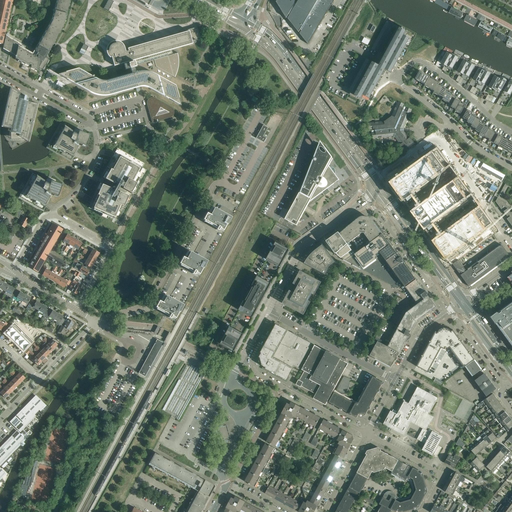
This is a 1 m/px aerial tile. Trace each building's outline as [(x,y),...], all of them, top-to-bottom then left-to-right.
[(0,0),(0,43),(2,44),(3,41),(4,34),(11,0),(0,0)] [(30,49),(4,34),(3,41),(4,41),(3,48),(3,49),(16,56),(15,59),(37,72),(38,68),(42,70),(44,66),(45,66),(44,65),(46,62),(47,63),(48,59),(45,57),(46,57),(45,57),(43,56),(44,55),(44,54),(45,53),(48,49),(47,49),(48,47),(51,43),(50,43),(51,41),(52,42),(54,38),(54,37),(55,36),(57,32),(57,31),(58,30),(61,24),(62,23),(63,18),(63,16),(64,16),(65,12),(65,11),(65,10),(67,5),(66,5),(67,3),(67,0),(58,0),(59,1),(58,1),(57,5),(58,5),(57,7),(56,7),(55,11),(56,12),(55,14),(53,18),(54,18),(53,20),(51,23),(52,24),(51,25),(50,25),(48,29),(49,29),(48,31),(47,31),(45,34),(46,35),(44,37),(41,40),(42,41),(41,43),(40,42),(38,46),(39,46),(38,48),(37,48),(35,52),(34,51),(33,51),(30,49)] [(113,2),(110,0),(107,0),(103,9),(108,11),(113,2)] [(334,0),(282,0),(278,7),(288,20),(290,19),(291,20),(290,21),(293,26),(295,25),(296,27),(295,28),(308,44),(334,0)] [(449,11),(452,7),(440,0),(437,0),(435,4),(449,11)] [(461,17),(463,14),(452,7),(450,11),(461,17)] [(466,14),(463,19),(476,26),(479,21),(466,14)] [(490,34),(493,29),(481,22),(478,28),(490,34)] [(391,26),(386,23),(372,49),(374,50),(377,52),(391,26)] [(171,50),(196,43),(195,41),(200,39),(197,27),(165,36),(166,38),(128,49),(128,51),(125,51),(124,48),(124,47),(124,46),(123,46),(123,45),(122,44),(121,44),(121,43),(120,43),(119,42),(118,42),(117,41),(115,41),(114,42),(113,42),(112,42),(111,42),(111,43),(110,43),(109,44),(108,45),(108,46),(107,46),(107,47),(107,48),(107,49),(106,50),(106,51),(107,52),(107,53),(108,56),(110,58),(112,57),(114,66),(128,62),(128,63),(124,65),(125,70),(130,68),(131,74),(107,81),(106,81),(105,81),(103,81),(102,81),(101,81),(99,80),(98,80),(97,80),(78,69),(58,74),(91,92),(92,93),(93,94),(95,94),(97,95),(98,95),(100,95),(102,96),(103,96),(105,96),(106,96),(108,95),(110,95),(111,95),(139,87),(140,86),(142,86),(144,86),(145,86),(145,87),(147,87),(148,88),(149,88),(181,106),(175,86),(169,82),(172,76),(175,78),(174,77),(174,76),(175,75),(175,74),(176,73),(176,71),(176,70),(177,69),(177,68),(177,67),(177,66),(177,65),(178,64),(178,63),(178,62),(178,61),(177,59),(177,58),(177,57),(177,56),(177,55),(176,54),(178,53),(173,54),(171,50)] [(406,32),(399,28),(381,63),(379,66),(385,69),(385,70),(391,73),(393,70),(410,39),(404,36),(406,32)] [(504,42),(506,37),(494,31),(492,35),(504,42)] [(447,65),(446,67),(453,54),(445,52),(443,56),(445,57),(444,59),(442,63),(447,65)] [(447,65),(452,68),(455,64),(454,64),(456,62),(457,63),(461,57),(453,54),(446,67),(447,65)] [(385,69),(379,66),(366,59),(349,91),(355,94),(354,95),(361,99),(363,95),(369,99),(385,70),(385,69)] [(463,74),(462,75),(463,75),(470,63),(462,60),(460,64),(462,65),(460,67),(458,71),(463,74)] [(464,73),(469,76),(471,72),(472,70),(474,71),(477,65),(470,63),(463,75),(464,73)] [(479,81),(478,82),(485,70),(480,68),(477,72),(477,73),(476,75),(474,78),(479,81)] [(480,81),(485,83),(487,80),(488,77),(490,78),(493,73),(485,70),(478,82),(479,83),(480,81)] [(416,80),(420,82),(425,74),(419,71),(415,79),(416,80)] [(425,85),(424,86),(429,77),(425,74),(420,82),(421,82),(421,83),(425,85)] [(494,89),(494,90),(501,77),(493,75),(491,79),(493,80),(492,82),(489,86),(494,89)] [(429,78),(430,77),(429,77),(424,86),(429,89),(434,80),(429,78)] [(494,90),(496,87),(501,90),(503,86),(504,84),(506,85),(509,79),(501,77),(494,90)] [(434,91),(433,93),(439,83),(434,80),(429,89),(434,91)] [(65,85),(58,81),(56,85),(63,89),(65,85)] [(438,84),(439,83),(433,93),(438,96),(443,87),(438,84)] [(443,98),(442,100),(448,90),(443,88),(443,87),(438,96),(439,95),(440,96),(439,96),(443,98)] [(8,130),(7,131),(12,133),(19,134),(18,136),(18,137),(29,143),(29,142),(38,104),(37,104),(31,102),(31,100),(32,100),(27,98),(26,98),(26,96),(24,96),(24,97),(20,96),(21,94),(10,88),(10,89),(6,105),(1,127),(2,127),(8,128),(8,131),(8,130)] [(447,92),(448,90),(442,100),(447,103),(452,94),(447,92)] [(452,105),(451,107),(457,97),(452,95),(452,94),(447,103),(448,102),(448,103),(452,105)] [(456,110),(455,111),(460,102),(456,100),(457,97),(451,107),(452,108),(456,110)] [(150,108),(148,109),(152,123),(170,118),(171,117),(172,117),(173,116),(173,115),(174,114),(174,113),(174,112),(174,111),(174,110),(173,109),(172,108),(171,107),(155,98),(154,100),(153,100),(152,100),(151,100),(150,100),(150,101),(149,101),(149,102),(149,103),(149,104),(149,106),(150,108)] [(375,123),(369,123),(369,130),(371,130),(371,131),(372,132),(372,139),(379,138),(382,138),(393,137),(395,138),(400,145),(399,145),(404,152),(415,144),(410,137),(409,138),(404,131),(404,130),(404,129),(408,118),(409,116),(410,114),(412,110),(406,107),(405,106),(403,106),(404,104),(398,102),(395,108),(395,107),(394,110),(390,120),(388,121),(378,122),(375,122),(375,123)] [(460,103),(460,102),(455,111),(460,114),(465,105),(460,103)] [(467,110),(463,118),(464,118),(464,119),(468,121),(467,122),(472,113),(467,110)] [(468,123),(472,125),(471,126),(476,117),(472,115),(472,113),(467,122),(468,123)] [(476,129),(475,130),(481,121),(476,118),(476,117),(471,126),(476,129)] [(476,131),(480,133),(479,134),(484,125),(480,123),(481,121),(475,130),(476,131)] [(49,149),(71,162),(73,157),(74,157),(78,147),(75,145),(76,143),(86,147),(90,135),(78,131),(77,136),(73,134),(74,132),(64,126),(60,123),(46,148),(49,149)] [(268,128),(264,125),(256,138),(264,143),(264,142),(267,138),(264,136),(268,128)] [(484,126),(485,125),(484,125),(479,134),(484,137),(489,129),(484,126)] [(489,140),(489,141),(494,132),(489,129),(484,137),(485,137),(486,137),(485,138),(489,140)] [(494,132),(489,141),(494,144),(498,135),(494,132)] [(447,133),(441,137),(440,136),(434,140),(436,143),(401,168),(399,166),(394,170),(396,172),(389,177),(393,183),(392,184),(403,199),(404,198),(407,202),(410,199),(411,201),(415,198),(419,203),(411,208),(414,212),(413,213),(424,228),(425,227),(428,231),(436,225),(439,230),(435,233),(436,235),(433,237),(435,241),(434,242),(446,257),(447,256),(452,264),(494,234),(488,226),(491,224),(479,208),(477,210),(473,205),(470,207),(468,204),(473,200),(476,197),(477,197),(477,198),(478,198),(479,198),(479,197),(480,197),(480,196),(485,186),(484,184),(487,182),(481,174),(480,175),(473,166),(470,168),(463,158),(466,156),(458,146),(457,147),(447,133)] [(498,146),(498,147),(503,138),(498,136),(499,135),(498,135),(494,144),(494,143),(495,144),(498,146)] [(503,138),(498,147),(503,149),(508,141),(503,138)] [(511,143),(508,141),(503,149),(508,152),(511,145),(511,143)] [(289,211),(285,219),(297,226),(301,217),(306,208),(309,202),(310,202),(318,195),(339,180),(335,175),(335,173),(335,171),(335,169),(334,168),(333,167),(331,167),(330,166),(329,166),(333,159),(324,147),(289,211)] [(98,183),(99,183),(88,208),(118,221),(131,198),(130,197),(132,194),(133,195),(146,170),(145,169),(142,168),(145,164),(117,148),(98,183)] [(45,207),(50,197),(47,195),(48,193),(53,195),(58,196),(62,185),(51,181),(49,185),(45,183),(46,182),(32,173),(18,198),(43,212),(45,207)] [(505,184),(499,195),(502,196),(508,185),(505,184)] [(498,198),(496,202),(499,206),(505,215),(506,214),(508,218),(507,219),(511,226),(511,194),(511,195),(511,212),(506,204),(507,203),(498,198)] [(206,213),(203,220),(205,221),(205,220),(217,227),(216,230),(218,231),(219,229),(222,231),(223,230),(224,228),(230,217),(213,208),(212,208),(211,207),(208,213),(206,213)] [(279,216),(285,219),(289,211),(283,208),(279,216)] [(28,221),(29,221),(28,220),(23,217),(22,218),(19,216),(18,218),(21,220),(19,223),(19,224),(24,227),(25,227),(28,221)] [(363,217),(362,218),(360,218),(358,218),(357,219),(355,220),(341,231),(338,233),(339,234),(347,244),(355,254),(346,261),(358,267),(390,244),(389,243),(389,242),(389,241),(389,240),(388,240),(387,240),(382,234),(383,234),(382,234),(374,223),(373,222),(372,221),(371,220),(369,219),(368,218),(367,218),(364,217),(364,218),(363,217)] [(58,227),(59,226),(57,225),(56,226),(52,224),(46,234),(41,243),(28,267),(38,272),(45,259),(60,268),(64,261),(49,253),(62,230),(58,227)] [(67,234),(63,241),(68,244),(72,237),(67,234)] [(339,234),(336,236),(335,236),(334,236),(334,237),(333,237),(333,238),(334,238),(328,243),(337,254),(338,256),(339,257),(341,258),(346,261),(355,254),(347,244),(339,234)] [(72,237),(68,244),(73,247),(77,240),(72,237)] [(78,249),(82,243),(77,240),(73,247),(78,249)] [(280,267),(290,250),(284,246),(276,242),(266,260),(274,264),(280,267)] [(304,264),(325,275),(328,270),(328,269),(329,267),(335,262),(322,244),(317,248),(318,248),(316,249),(315,250),(314,251),(313,252),(312,253),(311,254),(309,256),(308,257),(308,258),(307,259),(306,260),(305,261),(305,262),(304,264)] [(400,258),(390,244),(358,267),(398,289),(403,285),(406,288),(416,280),(402,260),(403,259),(402,259),(402,258),(401,258),(400,258)] [(459,274),(461,272),(462,274),(461,275),(463,279),(466,283),(467,283),(469,287),(480,278),(481,278),(480,276),(482,275),(483,275),(484,274),(483,274),(485,272),(486,274),(487,273),(510,257),(502,245),(469,269),(466,271),(463,266),(458,260),(453,264),(459,274)] [(99,253),(93,249),(90,254),(96,258),(99,253)] [(183,257),(179,263),(181,265),(181,264),(193,271),(192,274),(194,275),(195,273),(198,275),(199,274),(200,272),(201,272),(206,261),(189,252),(187,251),(184,257),(183,257)] [(96,258),(90,254),(87,259),(94,263),(96,258)] [(84,264),(91,268),(94,263),(87,259),(84,264)] [(79,265),(77,269),(87,275),(89,270),(79,265)] [(46,269),(47,267),(45,266),(42,271),(44,272),(42,275),(48,278),(51,272),(46,269)] [(62,270),(60,269),(57,275),(53,281),(59,284),(62,278),(59,276),(62,270)] [(303,272),(300,271),(293,284),(298,286),(294,293),(290,290),(282,303),(286,305),(304,315),(311,302),(307,300),(311,293),(314,295),(316,293),(321,282),(303,272)] [(57,275),(51,272),(48,278),(53,281),(57,275)] [(257,311),(272,283),(265,280),(258,276),(239,310),(246,314),(253,318),(257,311)] [(69,280),(68,281),(62,278),(59,284),(64,288),(66,284),(68,285),(71,281),(69,280)] [(425,292),(416,280),(406,288),(407,290),(418,304),(413,307),(421,318),(436,307),(427,295),(427,294),(428,294),(428,293),(427,293),(427,292),(426,292),(425,292)] [(71,291),(71,292),(76,295),(77,294),(79,292),(78,292),(81,288),(78,286),(79,284),(74,281),(69,289),(71,291)] [(0,291),(1,290),(6,292),(9,286),(3,282),(0,287),(0,291)] [(6,292),(4,294),(11,298),(10,299),(12,300),(14,297),(17,292),(14,290),(15,289),(15,288),(14,289),(9,286),(6,292)] [(17,292),(14,297),(20,300),(18,303),(20,304),(21,303),(21,304),(26,295),(20,292),(19,293),(17,292)] [(31,298),(26,295),(21,304),(26,306),(31,298)] [(159,300),(155,307),(157,308),(158,308),(170,314),(168,317),(170,319),(171,317),(174,319),(175,318),(176,316),(177,316),(182,305),(165,296),(164,295),(160,301),(159,300)] [(36,301),(32,308),(38,311),(42,305),(36,301)] [(511,302),(498,313),(498,314),(493,318),(497,323),(496,324),(511,345),(511,320),(511,321),(511,320),(511,302)] [(38,311),(37,313),(43,317),(43,315),(44,316),(43,318),(46,320),(47,317),(47,318),(48,316),(46,315),(49,311),(46,309),(47,307),(42,305),(38,311)] [(410,334),(416,322),(421,318),(413,307),(406,313),(399,326),(397,329),(389,344),(387,347),(399,353),(408,336),(409,336),(410,335),(410,334)] [(48,318),(49,317),(52,319),(51,321),(53,322),(54,320),(58,314),(53,311),(53,310),(51,312),(49,311),(46,315),(48,316),(47,318),(48,318)] [(60,323),(59,324),(60,325),(62,326),(65,320),(62,318),(63,316),(63,317),(58,314),(54,320),(60,323)] [(59,332),(60,332),(63,334),(66,329),(69,330),(71,327),(74,328),(76,325),(73,323),(74,323),(68,319),(64,327),(62,326),(60,330),(59,332)] [(14,324),(6,333),(14,342),(23,333),(14,324)] [(294,349),(294,346),(299,337),(294,334),(276,324),(261,352),(262,353),(259,357),(260,358),(262,364),(262,365),(266,367),(265,368),(286,379),(294,365),(298,368),(304,358),(302,357),(304,354),(294,349)] [(235,352),(244,334),(237,330),(230,326),(221,344),(227,348),(235,352)] [(464,367),(465,367),(475,360),(453,330),(451,331),(450,331),(449,330),(448,329),(447,329),(446,329),(446,328),(445,328),(444,328),(443,328),(442,329),(441,329),(440,329),(440,330),(439,331),(438,331),(438,332),(435,331),(416,366),(428,373),(441,348),(442,349),(443,349),(444,349),(445,349),(446,349),(447,349),(448,349),(449,348),(450,348),(464,367)] [(23,333),(14,342),(23,350),(32,342),(23,333)] [(302,357),(304,358),(312,344),(299,337),(294,346),(294,349),(304,354),(302,357)] [(52,340),(48,344),(53,349),(57,345),(52,340)] [(378,341),(370,356),(391,367),(399,353),(387,347),(378,341)] [(53,349),(48,344),(46,342),(42,346),(44,348),(49,353),(53,349)] [(313,398),(325,405),(327,402),(342,375),(342,374),(343,372),(343,373),(344,372),(343,372),(345,368),(346,368),(345,368),(346,366),(347,366),(347,365),(345,363),(346,362),(345,362),(342,361),(342,360),(341,361),(339,359),(340,359),(339,359),(335,357),(335,356),(335,357),(331,355),(331,354),(331,355),(327,353),(327,352),(326,352),(324,351),(325,351),(324,350),(324,351),(321,349),(320,349),(319,348),(317,347),(315,346),(314,348),(314,347),(302,370),(305,371),(300,381),(298,380),(297,382),(298,382),(299,386),(298,386),(301,387),(301,386),(311,391),(310,391),(313,393),(313,392),(316,394),(313,398)] [(40,348),(38,350),(40,352),(45,357),(49,353),(44,348),(42,351),(40,348)] [(145,377),(152,364),(152,365),(154,361),(158,352),(152,348),(139,373),(145,377)] [(45,357),(40,352),(36,356),(41,362),(45,357)] [(32,360),(37,366),(41,362),(36,356),(32,360)] [(472,376),(482,369),(475,360),(465,367),(472,376)] [(25,378),(20,373),(16,377),(21,382),(25,378)] [(495,387),(492,383),(492,382),(491,381),(490,380),(489,379),(489,378),(486,375),(483,375),(475,381),(486,396),(495,390),(495,387)] [(351,379),(344,376),(329,403),(357,418),(357,417),(359,414),(359,413),(361,413),(362,413),(365,415),(383,382),(376,379),(376,378),(377,378),(377,377),(373,376),(365,391),(358,403),(361,404),(359,406),(360,406),(357,407),(355,406),(356,403),(350,400),(343,396),(343,395),(344,394),(346,393),(346,392),(347,391),(347,390),(348,389),(349,388),(349,387),(349,386),(350,385),(350,384),(350,383),(350,382),(350,381),(350,380),(350,379),(351,379)] [(12,381),(17,386),(21,382),(16,377),(12,381)] [(17,386),(12,381),(8,385),(13,390),(17,386)] [(13,390),(8,385),(4,389),(9,394),(13,390)] [(423,429),(417,439),(425,444),(424,446),(422,450),(433,456),(437,458),(437,456),(442,448),(438,446),(443,437),(432,431),(431,433),(426,430),(434,417),(429,414),(438,398),(418,387),(409,403),(404,401),(399,411),(397,414),(390,411),(383,424),(387,426),(389,428),(392,429),(403,435),(410,422),(423,429)] [(0,392),(0,393),(5,398),(9,394),(4,389),(0,392)] [(483,402),(481,404),(480,403),(477,405),(479,407),(484,404),(486,406),(496,398),(493,394),(482,401),(483,402)] [(36,396),(31,401),(39,409),(40,411),(41,410),(46,406),(36,396)] [(496,398),(486,406),(489,410),(499,403),(496,398)] [(31,401),(26,407),(34,414),(39,409),(31,401)] [(295,417),(314,428),(319,419),(291,403),(290,404),(289,404),(288,404),(280,419),(289,424),(292,418),(295,417)] [(499,403),(489,410),(492,415),(503,407),(499,403)] [(26,407),(21,412),(30,421),(31,421),(36,416),(34,414),(26,407)] [(503,407),(492,415),(495,419),(506,411),(503,407)] [(506,411),(495,419),(499,424),(509,415),(506,411)] [(21,412),(16,417),(25,426),(26,426),(30,422),(31,423),(32,422),(31,421),(30,421),(21,412)] [(511,418),(509,415),(499,424),(503,428),(511,420),(511,418)] [(16,417),(10,422),(20,432),(25,427),(27,429),(28,428),(26,426),(25,426),(16,417)] [(277,424),(286,429),(289,424),(280,419),(277,424)] [(506,432),(511,427),(511,420),(503,428),(506,432)] [(323,421),(318,430),(338,441),(338,443),(336,449),(345,454),(353,439),(352,438),(352,437),(352,436),(323,421)] [(286,429),(277,424),(275,428),(284,433),(286,429)] [(272,433),(282,438),(284,433),(275,428),(272,433)] [(496,438),(489,429),(484,433),(492,442),(496,438)] [(17,431),(12,437),(20,444),(25,439),(17,431)] [(311,435),(306,432),(302,439),(307,442),(311,435)] [(282,438),(272,433),(270,437),(279,443),(282,438)] [(492,442),(484,433),(480,436),(482,438),(488,445),(492,442)] [(12,437),(7,442),(15,450),(16,451),(22,446),(20,444),(12,437)] [(267,442),(276,447),(279,443),(270,437),(267,442)] [(314,437),(311,444),(315,446),(319,439),(314,437)] [(488,445),(482,438),(478,442),(484,449),(488,445)] [(291,446),(296,448),(299,441),(295,439),(291,446)] [(7,442),(2,447),(10,455),(15,450),(7,442)] [(484,449),(478,442),(474,445),(480,452),(484,449)] [(276,449),(266,444),(264,449),(273,454),(276,449)] [(470,449),(475,456),(480,452),(474,445),(470,449)] [(511,452),(504,446),(501,450),(507,456),(511,452)] [(2,447),(0,448),(0,455),(6,461),(7,461),(11,457),(12,458),(13,457),(12,456),(10,455),(2,447)] [(261,453),(270,459),(273,454),(264,449),(261,453)] [(333,453),(335,455),(342,458),(345,454),(336,449),(333,453)] [(385,468),(392,472),(398,460),(378,449),(368,452),(354,478),(365,484),(372,471),(374,473),(384,470),(385,468)] [(315,450),(312,457),(316,459),(320,452),(315,450)] [(507,456),(501,450),(497,454),(504,460),(507,456)] [(191,473),(184,469),(184,468),(181,466),(180,467),(173,463),(173,462),(170,460),(169,461),(162,457),(162,456),(159,454),(158,455),(154,453),(148,464),(152,467),(156,469),(169,476),(170,476),(180,482),(181,482),(188,486),(193,489),(195,485),(199,487),(201,484),(202,484),(188,510),(187,511),(200,511),(201,510),(202,510),(204,506),(208,499),(207,498),(208,497),(209,497),(210,493),(211,493),(213,490),(213,489),(215,485),(204,480),(199,477),(196,475),(195,474),(192,472),(191,473)] [(259,458),(268,463),(270,459),(261,453),(259,458)] [(504,460),(497,454),(494,459),(500,465),(504,460)] [(0,455),(0,465),(1,467),(6,462),(8,464),(9,463),(7,461),(6,461),(0,455)] [(342,460),(342,458),(335,455),(333,459),(340,463),(342,460)] [(454,457),(449,455),(445,463),(450,465),(454,457)] [(454,468),(460,457),(455,455),(454,457),(450,465),(454,468)] [(475,459),(474,458),(471,460),(473,461),(470,463),(474,468),(481,461),(477,457),(475,459)] [(33,458),(28,476),(33,478),(38,459),(33,458)] [(256,463),(265,468),(268,463),(259,458),(256,463)] [(330,464),(338,468),(340,463),(333,459),(330,464)] [(500,465),(494,459),(490,463),(497,469),(500,465)] [(391,473),(405,481),(407,478),(413,468),(398,460),(392,472),(391,473)] [(486,470),(484,469),(483,467),(485,465),(481,461),(474,468),(478,472),(481,469),(484,473),(486,470)] [(265,468),(256,463),(253,468),(263,473),(265,468)] [(486,467),(493,473),(497,469),(490,463),(486,467)] [(328,469),(335,473),(338,468),(330,464),(328,469)] [(251,473),(260,478),(263,473),(253,468),(251,473)] [(425,487),(422,477),(423,476),(422,476),(421,473),(422,472),(421,472),(420,473),(417,471),(418,470),(417,470),(413,468),(407,478),(410,480),(412,482),(413,481),(415,488),(414,488),(414,491),(410,497),(408,498),(409,500),(402,502),(402,500),(399,500),(396,498),(396,499),(394,498),(396,496),(395,495),(395,494),(394,493),(393,492),(392,492),(391,491),(390,491),(389,491),(388,491),(388,492),(387,492),(386,492),(386,493),(385,493),(385,494),(383,497),(382,497),(380,500),(381,500),(379,504),(382,506),(391,510),(391,509),(396,511),(395,511),(396,511),(398,511),(400,511),(403,511),(414,509),(414,510),(414,508),(417,507),(418,508),(417,507),(419,504),(420,505),(421,504),(420,504),(425,495),(426,495),(424,494),(426,491),(427,491),(426,491),(425,487),(427,487),(426,486),(425,487)] [(325,473),(333,478),(335,473),(328,469),(325,473)] [(463,477),(453,471),(450,476),(461,481),(463,477)] [(260,478),(251,473),(248,477),(258,482),(260,478)] [(333,478),(325,473),(323,478),(330,482),(333,478)] [(28,476),(26,476),(24,481),(23,480),(22,485),(21,485),(20,489),(19,489),(17,499),(17,498),(18,499),(17,504),(24,505),(26,500),(25,500),(27,491),(28,492),(28,491),(29,487),(30,487),(31,483),(32,483),(32,482),(33,478),(28,476)] [(448,480),(458,486),(461,481),(450,476),(448,480)] [(246,482),(255,487),(258,482),(248,477),(246,482)] [(330,482),(323,478),(320,483),(328,487),(330,482)] [(360,494),(362,490),(366,485),(365,484),(354,478),(349,487),(358,493),(360,494)] [(445,485),(456,491),(458,486),(448,480),(445,485)] [(328,487),(320,483),(317,488),(325,492),(328,487)] [(443,490),(453,496),(456,491),(445,485),(443,490)] [(269,486),(265,493),(270,496),(274,489),(269,486)] [(390,511),(391,511),(391,510),(382,506),(378,511),(347,511),(358,493),(349,487),(335,511),(390,511)] [(325,492),(317,488),(315,492),(322,497),(325,492)] [(274,489),(270,496),(275,499),(279,491),(274,489)] [(280,501),(284,494),(279,491),(275,499),(280,501)] [(322,497),(315,492),(312,497),(320,501),(322,497)] [(284,494),(280,501),(284,504),(288,496),(284,494)] [(289,507),(293,499),(288,496),(284,504),(289,507)] [(232,498),(227,508),(234,511),(238,511),(239,511),(241,510),(245,503),(235,497),(234,498),(233,498),(232,498)] [(317,504),(318,505),(320,501),(312,497),(310,502),(316,506),(317,504)] [(293,499),(289,507),(294,509),(298,502),(293,499)] [(310,502),(307,501),(304,502),(302,504),(303,504),(299,511),(300,511),(313,511),(316,506),(310,502)] [(298,511),(299,511),(303,504),(302,504),(298,502),(294,509),(298,511)] [(511,509),(511,505),(507,502),(503,506),(511,511),(511,509)] [(245,503),(241,510),(246,511),(250,504),(247,503),(246,503),(245,503)]
